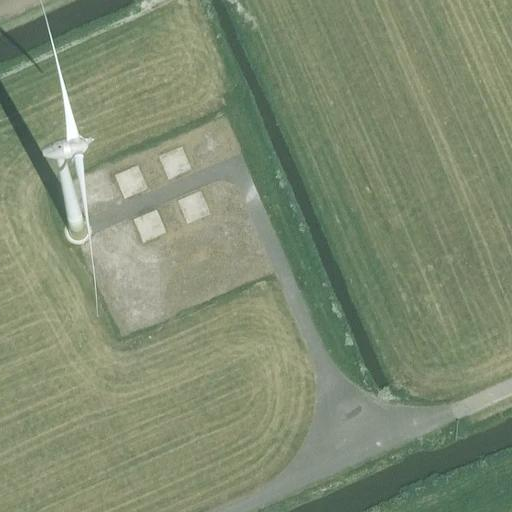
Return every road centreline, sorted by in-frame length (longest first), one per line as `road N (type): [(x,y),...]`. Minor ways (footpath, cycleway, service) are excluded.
road 1 (track): [(363,448),(229,168),(109,215)]
road 2 (track): [(222,511),(511,385)]
